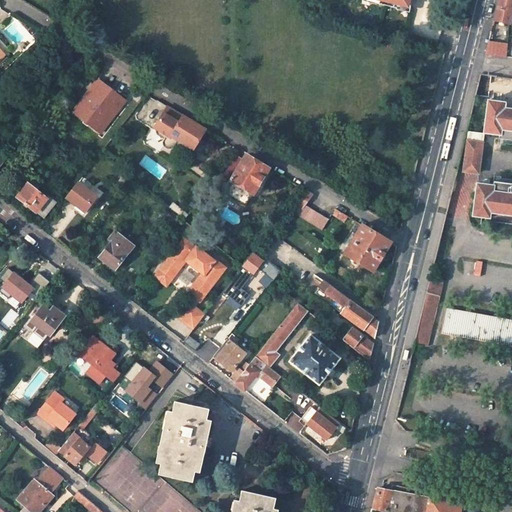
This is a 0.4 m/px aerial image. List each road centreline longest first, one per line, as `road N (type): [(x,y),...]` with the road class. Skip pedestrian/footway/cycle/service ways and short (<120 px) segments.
road 1 (residential): [(418,240),(394,233),(10,0)]
road 2 (residential): [(361,476),(327,467),(0,208)]
road 3 (primary): [(418,240),(361,476)]
road 4 (primary): [(462,59),(418,240)]
road 5 (residential): [(0,418),(112,511)]
